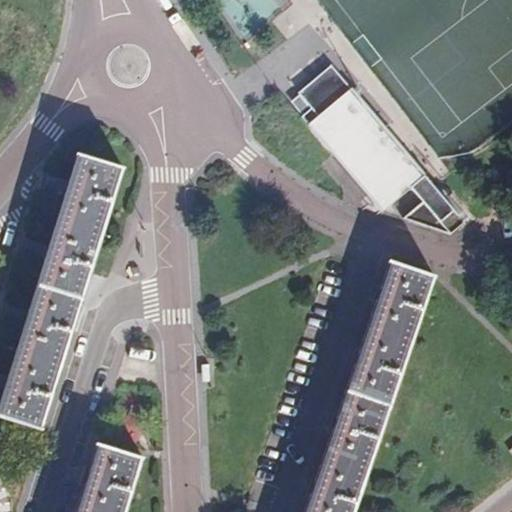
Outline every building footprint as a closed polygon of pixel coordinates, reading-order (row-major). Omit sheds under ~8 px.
[(394,207),(403,224),(409,226),(420,228),(435,230),(449,231),(458,223),(327,64),(295,91),(306,107),(298,113),(375,203),(382,198),(391,209),(394,207)] [(286,99),(298,113),(306,107),(295,91),(286,99)] [(121,170),(77,156),(0,404),(0,416),(40,430),(121,170)] [(203,274),(245,283),(262,200),(220,191),(203,274)] [(409,226),(403,224),(404,227),(446,233),(449,231),(435,230),(420,228),(409,226)] [(390,263),(305,511),(353,511),(433,278),(390,263)] [(122,511),(139,459),(96,446),(75,511),(122,511)]
